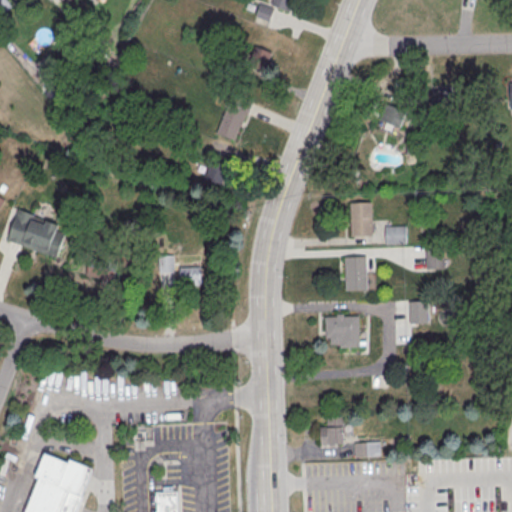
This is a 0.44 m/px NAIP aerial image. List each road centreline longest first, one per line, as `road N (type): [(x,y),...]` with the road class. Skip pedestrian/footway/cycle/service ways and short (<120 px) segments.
road 1 (tertiary): [(263,337),(273,221),(339,48)]
road 2 (residential): [(263,337),(121,343),(0,310)]
road 3 (residential): [(511,43),(339,48)]
road 4 (tertiary): [(265,485),(263,337)]
